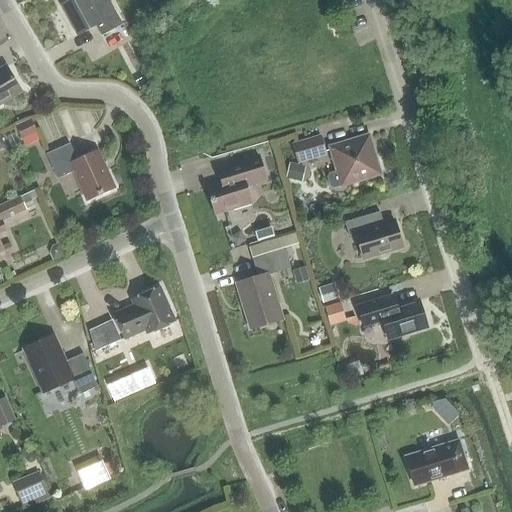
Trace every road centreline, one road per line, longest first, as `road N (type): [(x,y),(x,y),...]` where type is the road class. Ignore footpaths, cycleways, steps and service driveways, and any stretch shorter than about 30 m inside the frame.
road 1 (residential): [(480,347),(373,0)]
road 2 (residential): [(174,228),(148,127),(119,97),(51,82),(2,0)]
road 3 (residential): [(270,511),(174,228)]
road 4 (residential): [(0,299),(174,228)]
